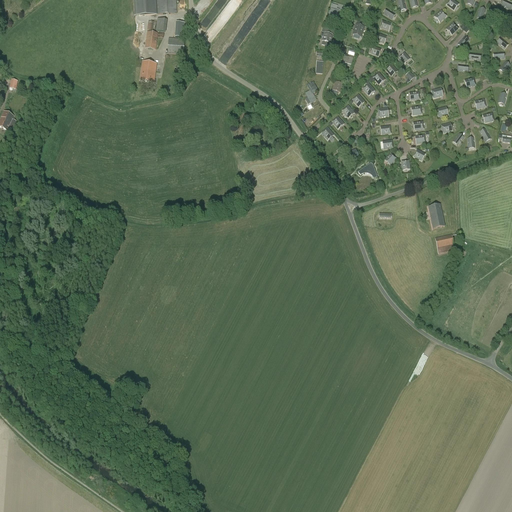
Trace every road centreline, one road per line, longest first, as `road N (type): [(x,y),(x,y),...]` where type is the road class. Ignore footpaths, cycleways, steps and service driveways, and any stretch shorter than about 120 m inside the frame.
road 1 (unclassified): [(348,209),(287,117),(200,49),(189,0)]
road 2 (unclassified): [(487,363),(401,316),(374,279),(348,209)]
road 3 (unclassified): [(348,209),(511,154)]
road 4 (unknown): [(354,0),(320,96),(330,115)]
